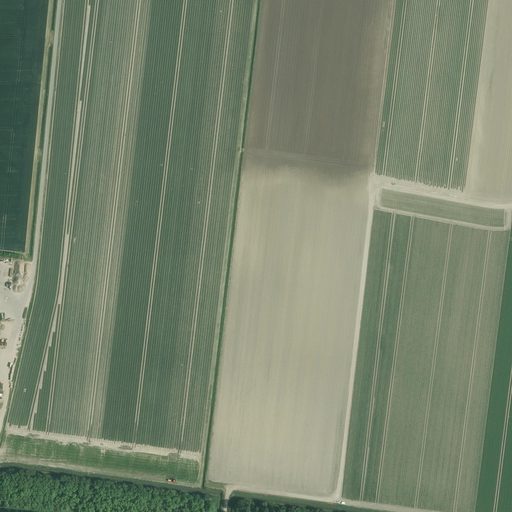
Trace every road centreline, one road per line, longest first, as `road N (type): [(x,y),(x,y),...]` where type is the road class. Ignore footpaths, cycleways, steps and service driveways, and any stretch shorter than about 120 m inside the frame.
road 1 (track): [(225,511),(235,489),(335,501),(391,0)]
road 2 (track): [(17,318),(33,266),(59,0)]
